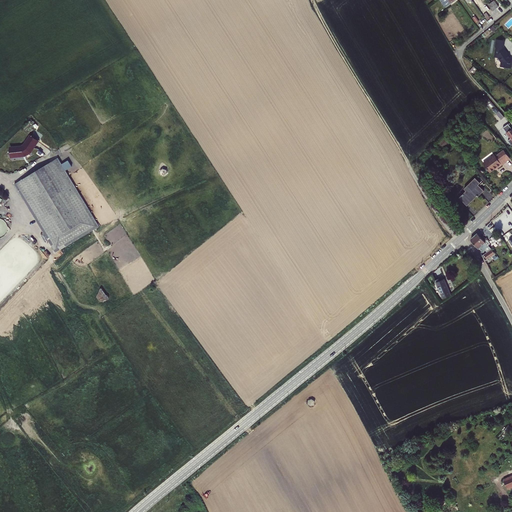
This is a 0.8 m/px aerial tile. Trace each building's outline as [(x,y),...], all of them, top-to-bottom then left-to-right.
[(502,48),(504,40),(495,39),(494,47),(495,47),(494,56),(497,56),(500,60),(501,60),(500,66),(509,68),(511,59),(502,48)] [(474,66),(471,69),(469,71),(474,75),(479,70),(474,66)] [(39,141),(32,136),(25,145),(23,146),(12,147),(12,149),(12,152),(13,157),(26,156),(32,152),(39,141)] [(439,143),(444,148),(449,143),(444,138),(439,143)] [(504,150),(495,156),(501,163),(509,157),(504,150)] [(483,163),(490,172),(495,169),(497,167),(498,168),(502,165),(501,163),(495,156),(494,155),(483,163)] [(58,157),(15,184),(58,251),(67,245),(86,235),(102,227),(58,157)] [(510,159),(509,157),(501,163),(502,165),(510,159)] [(481,184),(475,178),(464,189),(466,191),(460,197),(466,203),(475,195),(477,197),(484,191),(479,186),(481,184)] [(499,223),(501,221),(503,219),(498,214),(491,220),(503,239),(511,233),(511,227),(507,230),(504,232),(499,223)] [(507,230),(501,221),(499,223),(504,232),(507,230)] [(485,241),(477,233),(471,239),(471,241),(479,250),(485,261),(496,254),(489,246),(491,244),(487,240),(485,241)] [(443,298),(451,295),(444,279),(436,283),(443,298)] [(103,302),(106,301),(108,300),(109,299),(109,298),(109,297),(109,296),(108,296),(108,295),(107,295),(102,288),(101,288),(100,288),(98,294),(98,295),(97,297),(97,298),(99,300),(100,302),(101,302),(102,302),(103,302)] [(511,476),(503,480),(507,488),(511,486),(511,476)]
